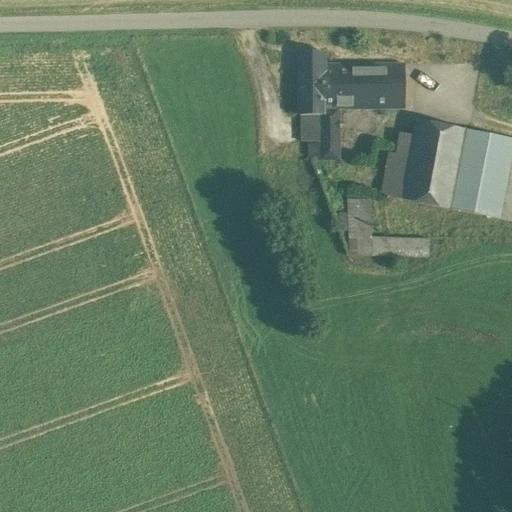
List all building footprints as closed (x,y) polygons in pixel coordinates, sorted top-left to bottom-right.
[(323,65),(323,52),(301,52),(302,116),(310,115),(324,115),(323,109),(336,109),(336,65),(323,65)] [(404,64),(336,65),(336,109),(339,109),(405,109),(404,64)] [(336,109),(323,109),(324,115),(310,115),(309,161),(340,160),(339,109),(336,109)] [(414,136),(402,200),(450,209),(465,130),(417,121),(414,136)] [(511,138),(465,130),(450,209),(499,219),(511,154),(511,138)] [(401,133),(398,154),(391,153),(383,196),(402,200),(414,136),(401,133)] [(511,154),(499,219),(511,221),(511,154)] [(369,200),(348,199),(350,256),(389,257),(389,255),(390,239),(371,239),(369,200)] [(430,239),(390,239),(389,255),(429,256),(430,239)]
